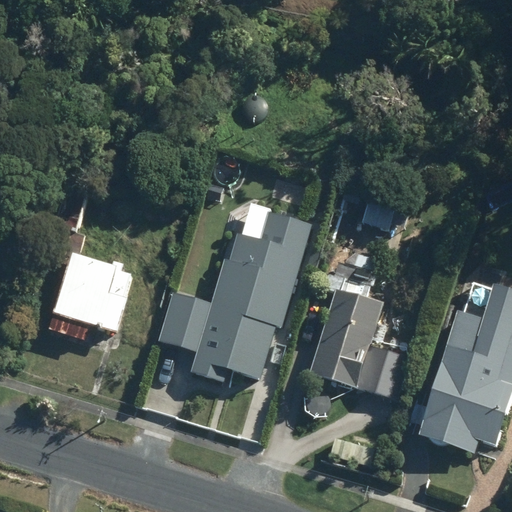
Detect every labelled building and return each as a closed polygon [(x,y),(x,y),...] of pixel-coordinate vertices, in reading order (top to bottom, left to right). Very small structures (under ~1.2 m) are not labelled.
[(243,184),(214,174),(203,208),(232,218),(243,184)] [(58,231),(81,241),(92,212),(69,203),(58,231)] [(177,296),(163,335),(203,349),(195,372),(230,384),(234,372),(264,382),(319,226),(275,211),(265,241),(241,233),(214,309),(177,296)] [(0,307),(3,309),(16,266),(0,260),(0,307)] [(78,264),(56,341),(90,350),(94,338),(122,346),(132,310),(127,308),(135,282),(127,279),(128,274),(118,271),(117,276),(78,264)] [(326,298),(342,303),(315,385),(364,401),(366,396),(400,407),(413,371),(376,358),(389,318),(368,311),(372,296),(378,298),(383,285),(346,272),(341,286),(331,283),(326,298)] [(44,279),(34,312),(53,319),(63,286),(44,279)] [(466,326),(426,449),(479,467),(484,450),(501,456),(511,423),(511,303),(502,300),(491,334),(466,326)] [(386,338),(381,353),(389,356),(394,341),(386,338)] [(238,411),(197,398),(190,419),(231,432),(238,411)] [(377,459),(336,447),(331,464),(372,475),(377,459)]
